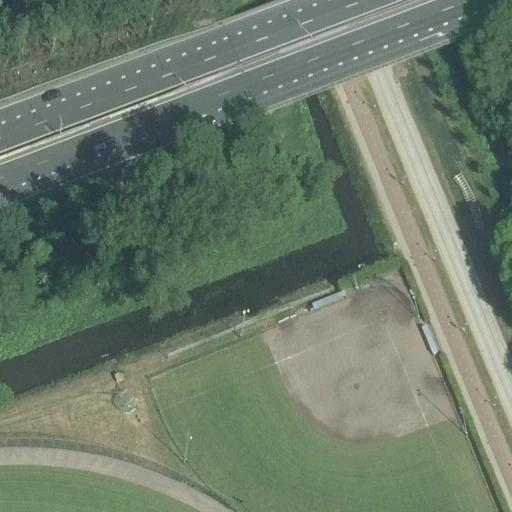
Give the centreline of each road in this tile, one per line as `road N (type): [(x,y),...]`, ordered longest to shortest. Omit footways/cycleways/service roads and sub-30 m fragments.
road 1 (trunk): [(0,180),(478,0)]
road 2 (trunk): [(367,0),(0,139)]
